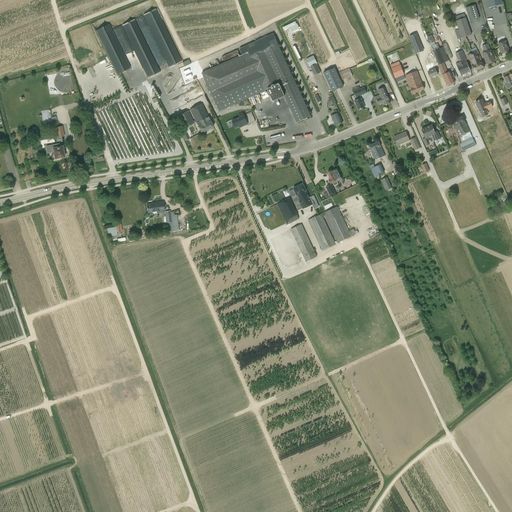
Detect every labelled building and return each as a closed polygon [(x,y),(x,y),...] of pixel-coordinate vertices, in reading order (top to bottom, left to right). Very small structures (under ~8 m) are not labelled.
[(500,0),(487,0),(490,9),(502,6),(500,0)] [(475,4),(466,7),(470,21),(479,18),(475,4)] [(156,9),(155,9),(143,15),(169,68),(181,62),(156,9)] [(465,17),(461,19),(466,36),(465,36),(471,35),(465,17)] [(148,78),(160,72),(134,19),(122,25),(148,78)] [(466,36),(461,19),(456,21),(462,38),(465,36),(466,36)] [(289,24),(293,33),(299,31),(294,21),(289,24)] [(109,24),(96,30),(116,73),(129,68),(109,24)] [(408,36),(416,53),(423,50),(416,33),(408,36)] [(239,49),(242,55),(202,73),(219,111),(268,89),(273,100),(284,95),(297,123),(310,116),(273,34),(239,49)] [(506,41),(498,43),(501,53),(509,51),(506,41)] [(435,57),(438,65),(449,61),(443,47),(439,48),(437,43),(431,46),(433,51),(435,55),(435,57)] [(443,47),(449,61),(446,54),(447,54),(449,59),(453,58),(447,45),(446,43),(442,44),(443,47)] [(483,53),(482,53),(487,64),(495,61),(488,44),(482,46),(484,50),(483,51),(483,53)] [(238,50),(222,57),(224,62),(240,55),(238,50)] [(471,71),(466,60),(462,51),(455,54),(459,62),(456,64),(461,75),(471,71)] [(476,64),(478,70),(484,67),(478,51),(473,53),(476,60),(474,61),(476,65),(476,64)] [(474,71),(478,70),(476,64),(476,65),(474,61),(476,60),(473,53),(467,55),(474,71)] [(317,64),(318,63),(314,55),(306,58),(310,67),(317,64)] [(401,65),(400,65),(399,62),(390,65),(395,78),(404,75),(401,65)] [(448,72),(443,63),(438,65),(442,75),(446,85),(455,82),(450,71),(448,72)] [(321,72),(317,64),(310,67),(314,75),(321,72)] [(430,67),(428,68),(430,71),(428,72),(430,78),(438,74),(435,69),(432,70),(430,67)] [(335,68),(323,73),(332,91),(343,86),(335,68)] [(413,94),(424,89),(417,71),(406,76),(413,94)] [(198,80),(181,89),(183,94),(181,96),(184,103),(204,93),(198,80)] [(364,107),(360,96),(367,93),(364,86),(360,88),(359,86),(352,88),(356,98),(357,97),(358,100),(354,101),(358,109),(364,107)] [(383,103),(384,105),(390,103),(387,95),(386,95),(383,88),(378,90),(381,98),(377,100),(379,104),(383,103)] [(483,99),(476,102),(481,113),(482,113),(483,117),(489,114),(487,111),(488,110),(487,109),(493,107),(491,102),(485,104),(483,99)] [(201,133),(213,127),(202,104),(190,110),(201,133)] [(334,114),(331,116),(335,125),(342,122),(338,113),(337,113),(336,110),(333,111),(334,114)] [(175,118),(176,119),(177,121),(178,120),(183,128),(194,123),(188,111),(177,116),(177,117),(175,118)] [(250,123),(254,122),(255,121),(251,112),(250,113),(247,114),(250,123)] [(235,128),(247,123),(243,113),(238,115),(240,118),(232,121),(235,128)] [(459,136),(462,143),(472,138),(470,132),(463,116),(452,121),(459,137),(459,136)] [(55,127),(57,138),(64,137),(62,126),(61,122),(55,123),(56,127),(55,127)] [(432,124),(426,126),(433,142),(435,142),(434,140),(439,138),(437,134),(435,135),(432,124)] [(433,142),(426,126),(421,128),(425,137),(422,138),(425,143),(428,142),(429,144),(433,142)] [(406,132),(400,134),(401,135),(394,138),(397,146),(409,140),(406,132)] [(414,150),(420,148),(415,138),(410,140),(414,150)] [(472,138),(462,143),(459,144),(463,151),(465,150),(476,145),(472,138)] [(379,141),(369,146),(375,160),(385,155),(379,141)] [(61,158),(61,159),(63,158),(64,157),(62,146),(60,147),(59,143),(51,145),(51,148),(53,148),(54,154),(52,155),(52,156),(52,158),(53,159),(55,159),(61,158)] [(429,171),(426,163),(421,165),(424,173),(429,171)] [(385,172),(381,164),(371,169),(375,178),(380,176),(379,174),(385,172)] [(332,171),(331,171),(330,171),(328,172),(328,173),(327,173),(330,179),(329,180),(331,184),(332,183),(334,186),(338,184),(337,181),(342,179),(339,172),(339,171),(338,169),(337,169),(332,171)] [(392,188),(388,178),(387,177),(381,180),(385,191),(392,188)] [(292,194),(295,193),(303,209),(313,204),(303,184),(293,188),(293,189),(290,190),(292,194)] [(330,194),(331,196),(336,194),(336,193),(335,192),(332,185),(326,187),(329,194),(330,194)] [(277,204),(287,225),(299,219),(297,215),(289,198),(281,202),(277,204)] [(148,212),(148,213),(148,214),(149,214),(150,215),(151,215),(152,214),(153,213),(153,212),(164,210),(163,202),(153,203),(153,204),(147,205),(148,212)] [(337,243),(341,241),(352,236),(338,206),(308,220),(322,251),(336,244),(323,217),(324,216),(337,243)] [(168,223),(168,226),(172,225),(172,222),(170,211),(164,212),(166,223),(168,223)] [(107,228),(108,236),(116,235),(116,232),(122,231),(121,224),(115,225),(115,227),(107,228)] [(306,262),(317,257),(301,224),(291,229),(291,230),(289,231),(290,234),(292,233),(306,262)]
